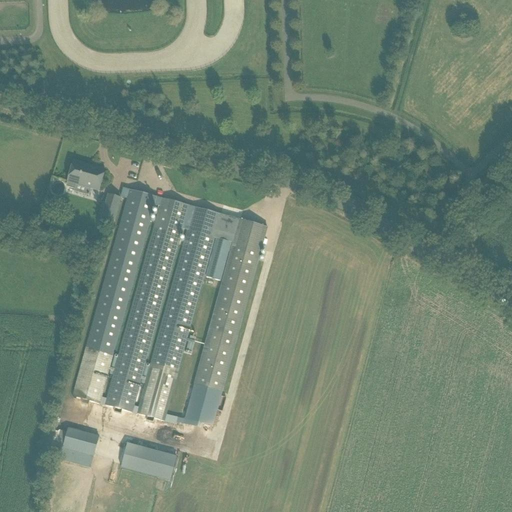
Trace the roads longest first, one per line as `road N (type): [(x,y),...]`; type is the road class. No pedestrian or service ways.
road 1 (unclassified): [(511,305),(365,215),(306,190),(0,104)]
road 2 (unknown): [(197,56),(81,60),(58,31),(57,0)]
road 3 (track): [(430,255),(511,167)]
